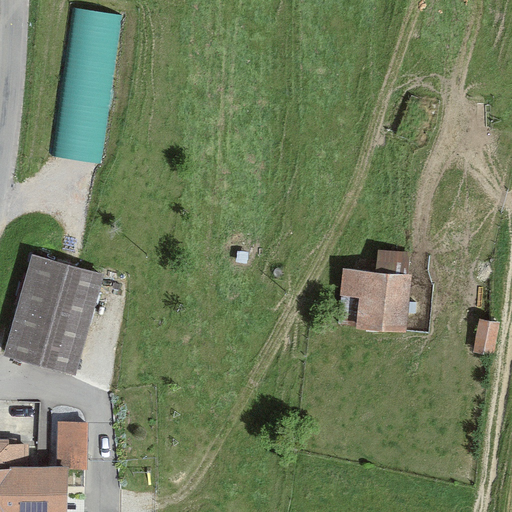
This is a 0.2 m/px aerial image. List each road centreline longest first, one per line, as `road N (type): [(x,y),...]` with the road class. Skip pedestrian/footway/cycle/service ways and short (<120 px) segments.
road 1 (track): [(113,499),(167,498),(203,464),(352,202),(422,0)]
road 2 (track): [(475,0),(449,140),(427,190),(421,255)]
road 3 (track): [(511,304),(481,511)]
road 4 (tertiary): [(0,145),(13,0)]
